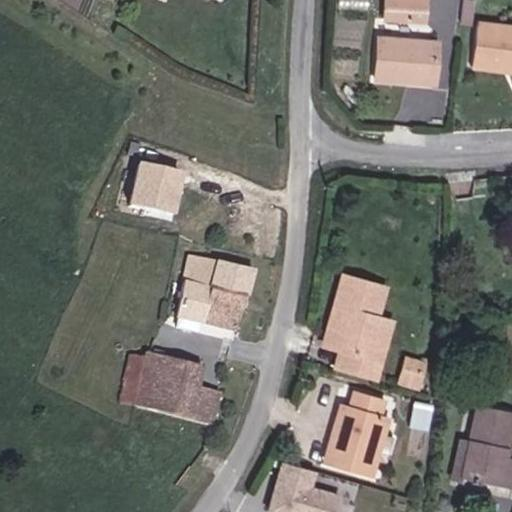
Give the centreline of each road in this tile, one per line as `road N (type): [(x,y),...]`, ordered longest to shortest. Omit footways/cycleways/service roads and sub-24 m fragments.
road 1 (residential): [(210,511),(241,472),(278,378),(297,267),(305,136)]
road 2 (residential): [(305,136),(412,159),(511,156)]
road 3 (residential): [(305,136),(311,0)]
